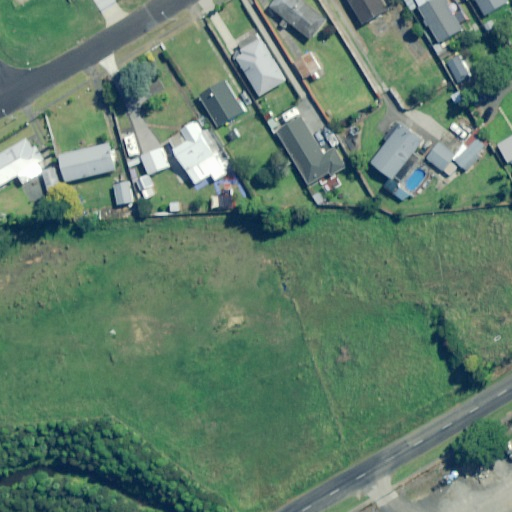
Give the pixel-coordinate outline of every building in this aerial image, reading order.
[(330,23),(305,0),(277,0),(272,6),(312,42),(330,23)] [(416,0),(439,43),(463,31),(446,0),(416,0)] [(509,3),(507,0),(475,0),(484,17),(509,3)] [(414,60),(394,27),(382,35),(384,38),(369,48),(388,77),(414,60)] [(287,80),(261,40),(243,51),(246,55),(239,60),(262,96),(287,80)] [(443,43),(434,48),(442,60),(451,55),(443,43)] [(440,69),(429,52),(414,62),(425,79),(440,69)] [(312,53),(296,63),(305,79),(322,69),(312,53)] [(246,114),(229,82),(202,97),(219,128),(246,114)] [(325,156),(304,118),(279,132),(309,186),(346,166),(337,149),(325,156)] [(511,140),(510,142),(497,120),(484,128),(500,156),(505,154),(510,163),(511,162),(511,140)] [(213,146),(200,122),(185,130),(187,133),(172,141),(196,184),(212,175),(216,182),(227,176),(211,147),(213,146)] [(423,146),(398,125),(386,140),(389,142),(372,163),(394,181),(423,146)] [(46,160),(30,137),(0,157),(0,189),(20,176),(26,185),(43,174),(37,166),(46,160)] [(469,148),(464,144),(455,154),(456,156),(453,159),(467,172),(487,149),(477,140),(469,148)] [(117,170),(110,144),(62,157),(69,183),(117,170)] [(456,156),(441,144),(428,159),(443,171),(456,156)] [(169,168),(163,150),(144,157),(150,175),(169,168)] [(62,188),(56,169),(44,172),(50,192),(62,188)] [(157,195),(150,177),(139,181),(146,200),(157,195)] [(134,203),(129,182),(115,186),(120,206),(134,203)] [(237,197),(220,197),(220,208),(237,208),(237,197)]
